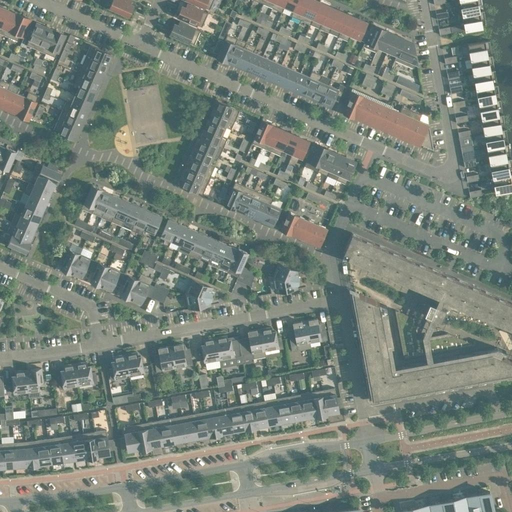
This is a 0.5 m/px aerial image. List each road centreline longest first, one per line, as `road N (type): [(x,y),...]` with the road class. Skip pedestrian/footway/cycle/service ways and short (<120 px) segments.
road 1 (residential): [(447,176),(140,45)]
road 2 (residential): [(341,299),(100,344)]
road 3 (residential): [(447,176),(453,163),(423,0)]
road 4 (residential): [(511,511),(503,477),(377,499)]
road 5 (tertiary): [(511,413),(367,440)]
road 6 (residential): [(367,440),(341,299)]
road 7 (tertiary): [(371,470),(511,447)]
road 8 (residential): [(100,344),(93,306),(0,265)]
road 9 (residential): [(341,299),(332,243),(363,170)]
road 10 (tertiary): [(367,440),(243,465)]
road 11 (tertiary): [(248,492),(371,470)]
